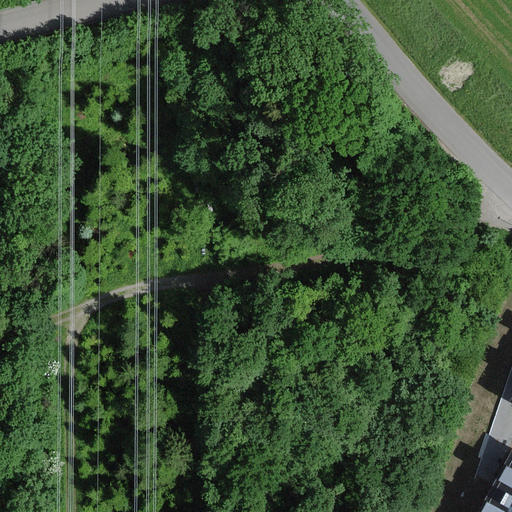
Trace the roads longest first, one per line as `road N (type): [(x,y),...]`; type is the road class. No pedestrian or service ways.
road 1 (track): [(72,314),(155,288),(341,257),(511,216)]
road 2 (unclassified): [(511,188),(424,103),(339,0)]
road 3 (track): [(214,511),(208,279)]
road 4 (track): [(72,314),(71,511)]
road 5 (track): [(59,161),(72,314)]
